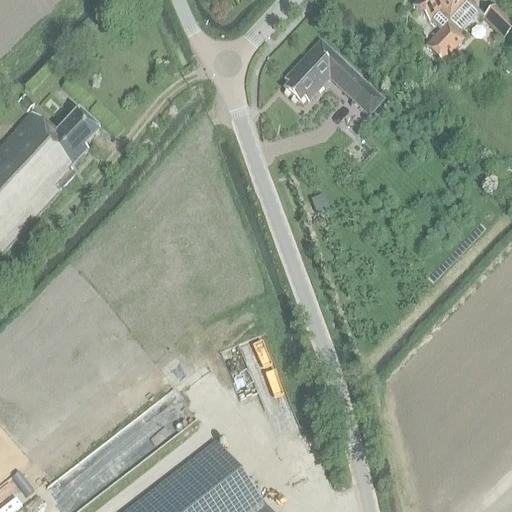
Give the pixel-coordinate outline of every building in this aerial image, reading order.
[(419,0),(411,9),(428,24),(440,34),(425,50),(441,65),(462,43),(456,37),(476,16),(481,21),(484,19),(466,3),(469,0),(468,0),(419,0)] [(484,19),(481,21),(502,42),(511,31),(511,25),(494,8),(484,19)] [(306,105),(328,82),(353,105),(367,89),(319,44),(283,83),(288,87),(283,92),(297,106),(302,101),(306,105)] [(34,107),(24,99),(16,107),(26,116),(34,107)] [(99,135),(76,114),(54,137),(32,116),(0,149),(0,259),(61,195),(60,194),(75,178),(71,173),(88,154),(84,150),(99,135)] [(143,413),(50,489),(68,511),(73,511),(195,412),(178,391),(171,396),(178,405),(153,425),(143,413)] [(292,412),(280,417),(289,436),(301,430),(292,412)] [(267,511),(216,446),(130,511),(267,511)]
